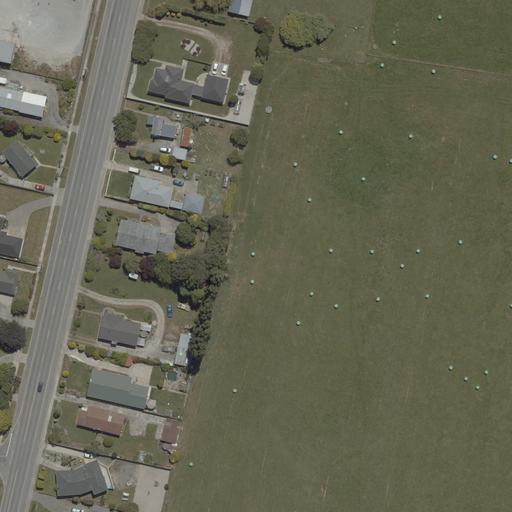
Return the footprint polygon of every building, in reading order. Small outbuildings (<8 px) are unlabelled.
[(0,72),(9,74),(14,53),(0,49),(0,72)] [(157,69),(151,95),(191,105),(195,86),(182,83),(184,75),(157,69)] [(232,95),(228,114),(221,113),(219,119),(231,122),(230,127),(237,129),(238,124),(248,126),(261,73),(243,69),(237,96),(232,95)] [(0,108),(43,118),(48,99),(0,87),(0,108)] [(180,125),(149,119),(147,126),(153,127),(151,138),(177,143),(180,125)] [(37,167),(19,143),(3,156),(22,180),(37,167)] [(173,187),(135,178),(130,201),(168,210),(173,187)] [(205,198),(187,194),(183,212),(202,216),(205,198)] [(0,235),(0,233),(3,221),(0,220),(0,255),(19,260),(23,240),(0,235)] [(176,234),(122,222),(115,248),(170,261),(176,234)] [(0,293),(14,297),(19,275),(7,272),(7,276),(0,274),(0,293)] [(141,327),(104,318),(98,342),(135,351),(141,327)] [(195,336),(180,333),(173,365),(188,368),(195,336)] [(132,381),(93,372),(86,398),(145,412),(150,391),(130,386),(132,381)] [(87,414),(81,412),(77,427),(121,438),(126,418),(89,408),(87,414)] [(175,445),(178,429),(163,426),(160,442),(175,445)] [(100,460),(57,475),(58,498),(77,497),(91,492),(94,500),(112,493),(100,460)]
